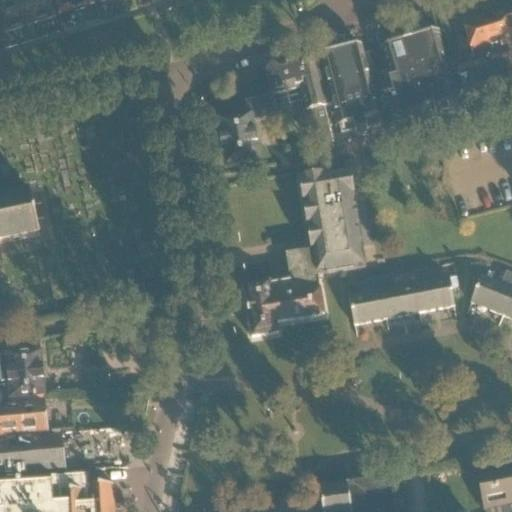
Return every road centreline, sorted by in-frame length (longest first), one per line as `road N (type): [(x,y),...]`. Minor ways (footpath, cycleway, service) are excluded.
road 1 (tertiary): [(153,511),(194,297),(165,81)]
road 2 (tertiary): [(165,81),(364,12)]
road 3 (unclassified): [(0,120),(165,81)]
